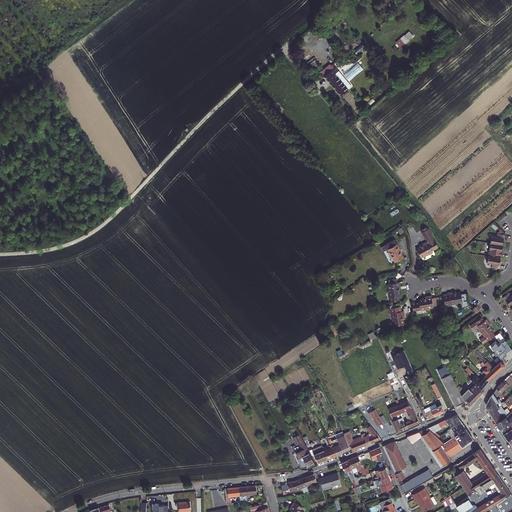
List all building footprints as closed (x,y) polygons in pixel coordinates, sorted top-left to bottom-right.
[(410,30),(396,42),(401,47),(414,35),(410,30)] [(336,72),(327,80),(341,96),(350,88),(341,78),(336,72)] [(420,247),(416,249),(421,258),(425,255),(426,256),(433,252),(432,251),(438,247),(435,240),(434,241),(431,237),(432,236),(428,228),(427,229),(426,227),(419,231),(420,233),(419,233),(424,241),(425,240),(426,242),(425,242),(423,243),(424,245),(420,247)] [(504,240),(505,235),(497,233),(497,237),(491,236),(490,243),(502,245),(503,241),(503,240),(504,240)] [(400,250),(395,240),(394,240),(394,239),(394,240),(385,244),(385,245),(385,246),(388,252),(387,252),(391,259),(392,258),(395,262),(404,258),(400,250)] [(502,248),(502,245),(490,243),(488,256),(496,257),(496,255),(501,255),(502,255),(503,250),(502,250),(502,248)] [(500,261),(500,258),(496,257),(488,256),(487,263),(492,263),(492,267),(499,268),(500,268),(501,263),(500,263),(500,261)] [(397,282),(396,278),(388,279),(389,283),(388,284),(388,285),(387,286),(388,292),(389,291),(390,296),(389,296),(390,301),(399,300),(399,295),(400,295),(399,290),(399,286),(400,286),(400,282),(397,282)] [(448,294),(443,295),(445,307),(450,306),(450,304),(451,304),(452,305),(458,304),(457,303),(463,302),(463,306),(468,305),(466,294),(465,294),(465,293),(461,294),(461,292),(456,293),(452,293),(452,292),(448,292),(448,294)] [(507,302),(509,305),(511,303),(511,294),(511,296),(509,292),(502,297),(505,302),(506,301),(507,302)] [(419,302),(412,303),(413,312),(416,311),(415,311),(420,310),(420,309),(425,308),(425,309),(431,308),(431,307),(433,307),(433,306),(437,305),(435,297),(431,298),(431,295),(426,296),(427,298),(423,298),(418,299),(419,302)] [(397,307),(397,304),(390,305),(390,308),(389,308),(390,313),(392,313),(392,314),(391,315),(392,321),(393,321),(394,326),(404,324),(403,319),(402,315),(404,315),(403,311),(401,311),(400,306),(397,307)] [(484,320),(482,317),(480,318),(476,321),(470,326),(473,330),(476,327),(477,328),(478,328),(481,333),(481,332),(484,336),(480,339),(483,344),(494,336),(491,332),(493,330),(488,323),(489,322),(486,319),(484,320)] [(500,332),(494,336),(499,342),(504,339),(500,332)] [(499,345),(495,341),(489,346),(505,365),(511,358),(511,351),(505,341),(499,345)] [(407,371),(413,368),(409,361),(404,350),(392,355),(398,368),(404,365),(407,371)] [(477,350),(475,352),(483,361),(494,375),(505,365),(504,365),(497,357),(494,360),(497,363),(493,367),(487,361),(486,361),(477,350)] [(489,380),(494,375),(483,361),(480,363),(485,368),(480,372),(484,376),(489,380)] [(442,378),(450,374),(448,369),(447,369),(445,366),(439,370),(441,374),(440,375),(442,378)] [(466,370),(472,377),(475,375),(469,367),(466,370)] [(463,402),(464,401),(458,389),(450,374),(442,378),(456,406),(463,402)] [(476,383),(482,389),(489,380),(484,376),(481,379),(480,378),(479,378),(475,375),(472,377),(471,379),(474,382),(475,383),(476,383)] [(511,378),(510,376),(500,384),(498,388),(502,393),(510,385),(511,386),(511,384),(511,378)] [(431,385),(438,398),(441,396),(435,383),(431,385)] [(467,402),(469,405),(484,391),(482,389),(476,383),(465,394),(463,391),(460,393),(465,401),(466,403),(467,402)] [(496,397),(502,393),(498,388),(492,396),(487,405),(487,407),(492,414),(500,408),(500,407),(502,406),(505,403),(504,402),(504,401),(502,403),(499,399),(498,399),(496,397)] [(407,427),(419,422),(416,417),(408,400),(397,405),(400,412),(403,411),(406,410),(411,419),(408,420),(405,422),(407,427)] [(424,409),(428,419),(444,411),(442,405),(437,407),(435,404),(424,409)] [(397,432),(407,427),(405,422),(400,424),(398,419),(396,414),(400,412),(397,405),(388,409),(393,421),(392,421),(397,432)] [(500,408),(492,414),(498,423),(507,417),(511,413),(508,408),(504,410),(502,406),(500,407),(500,408)] [(380,417),(375,409),(369,412),(372,418),(373,417),(377,425),(383,422),(380,417)] [(403,411),(408,420),(411,419),(406,410),(403,411)] [(511,411),(511,413),(507,417),(498,423),(502,429),(511,423),(511,422),(511,421),(511,411)] [(456,414),(438,423),(440,427),(448,422),(452,427),(461,421),(456,414)] [(452,427),(447,431),(452,438),(455,436),(455,435),(457,434),(466,428),(461,421),(452,427)] [(502,429),(505,433),(511,428),(511,426),(511,425),(511,421),(511,422),(511,423),(502,429)] [(438,423),(428,427),(433,432),(441,428),(440,427),(438,423)] [(364,439),(367,444),(381,439),(370,425),(366,428),(369,431),(372,435),(370,436),(369,434),(366,435),(362,427),(359,429),(362,436),(363,439),(364,439)] [(438,438),(427,428),(419,431),(407,436),(407,437),(412,443),(420,437),(422,436),(433,451),(443,465),(443,466),(451,460),(443,448),(444,447),(442,444),(444,443),(438,438)] [(473,439),(466,428),(457,434),(465,444),(466,443),(473,439)] [(299,434),(293,437),(297,445),(299,443),(302,449),(296,453),(299,458),(302,456),(307,465),(314,462),(299,434)] [(344,435),(337,438),(342,452),(350,449),(347,442),(344,435)] [(362,436),(347,442),(350,449),(352,449),(352,450),(367,444),(364,439),(363,439),(362,436)] [(441,466),(443,465),(433,451),(422,436),(420,437),(431,451),(441,466)] [(322,446),(327,459),(335,455),(328,439),(328,437),(325,439),(327,445),(322,446)] [(328,439),(335,455),(342,452),(337,438),(331,441),(330,438),(328,439)] [(400,485),(404,493),(433,477),(429,469),(404,483),(402,479),(403,479),(401,475),(403,474),(405,473),(403,468),(406,466),(395,441),(382,446),(400,485)] [(312,449),(318,463),(327,459),(322,446),(322,445),(312,449)] [(369,451),(373,459),(375,458),(377,461),(378,461),(381,459),(384,466),(387,464),(383,455),(380,447),(369,451)] [(497,474),(480,449),(467,457),(457,464),(460,468),(462,467),(463,467),(465,466),(466,467),(472,462),(478,467),(482,464),(487,472),(488,473),(471,483),(470,482),(463,470),(455,475),(463,487),(467,493),(474,488),(491,478),(497,474)] [(467,457),(464,452),(454,458),(455,461),(457,464),(467,457)] [(358,456),(348,460),(353,473),(358,471),(357,469),(360,468),(363,475),(365,474),(363,469),(359,458),(358,456)] [(348,460),(341,462),(345,472),(348,471),(354,486),(356,485),(355,481),(354,478),(355,477),(353,473),(348,460)] [(376,480),(388,476),(385,467),(375,471),(377,477),(375,478),(376,480)] [(470,482),(471,483),(488,473),(487,472),(470,482)] [(314,473),(303,477),(307,485),(317,481),(314,473)] [(338,473),(319,478),(323,490),(331,488),(331,486),(341,484),(338,473)] [(506,491),(508,489),(497,474),(491,478),(474,488),(479,495),(485,491),(484,490),(485,490),(484,488),(489,485),(491,489),(495,487),(497,485),(501,492),(506,491)] [(391,482),(388,476),(376,480),(374,481),(375,485),(371,486),(372,488),(384,484),(391,482)] [(307,485),(303,477),(293,481),(288,482),(290,491),(295,490),(304,486),(307,492),(309,491),(308,488),(307,485)] [(240,495),(240,501),(247,500),(246,495),(257,494),(256,485),(239,487),(240,495)] [(227,488),(225,489),(226,503),(231,502),(230,496),(240,495),(239,487),(227,488)] [(424,488),(412,495),(414,499),(416,498),(424,511),(434,505),(437,503),(433,496),(430,498),(424,488)] [(505,497),(497,504),(501,511),(504,511),(511,508),(511,495),(511,493),(505,497)] [(442,501),(445,506),(449,504),(453,502),(454,502),(450,495),(445,498),(442,501)] [(483,511),(497,504),(505,497),(505,496),(495,497),(488,501),(471,511),(483,511)] [(190,506),(190,502),(183,502),(178,502),(179,511),(190,511),(189,506),(190,506)] [(290,510),(289,511),(302,511),(303,511),(300,510),(302,507),(294,502),(290,508),(291,509),(290,510)] [(393,507),(391,502),(384,505),(386,509),(383,511),(396,511),(395,506),(393,507)]
